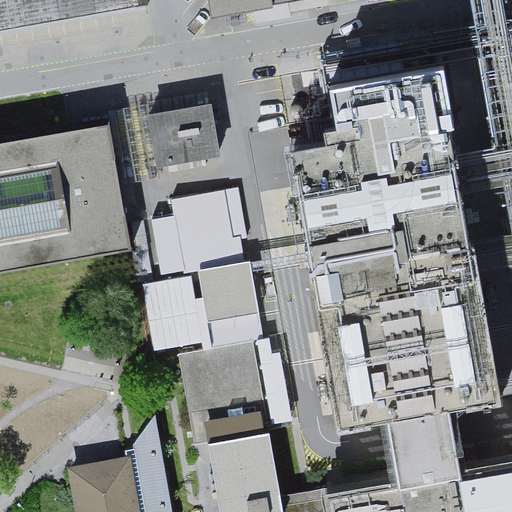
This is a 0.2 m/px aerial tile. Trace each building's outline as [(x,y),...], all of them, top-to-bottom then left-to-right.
[(0,0),(0,31),(145,8),(144,0),(0,0)] [(213,0),(216,13),(287,0),(213,0)] [(215,104),(144,116),(154,174),(226,162),(215,104)] [(398,473),(325,486),(329,511),(511,511),(511,452),(456,463),(451,434),(445,398),(491,390),(443,118),(286,146),(334,417),(387,408),(393,445),(398,473)] [(98,128),(0,145),(0,274),(120,252),(98,128)] [(248,264),(235,188),(160,201),(172,276),(248,264)] [(284,511),(253,337),(179,350),(207,511),(284,511)] [(138,511),(130,456),(68,465),(76,511),(138,511)]
